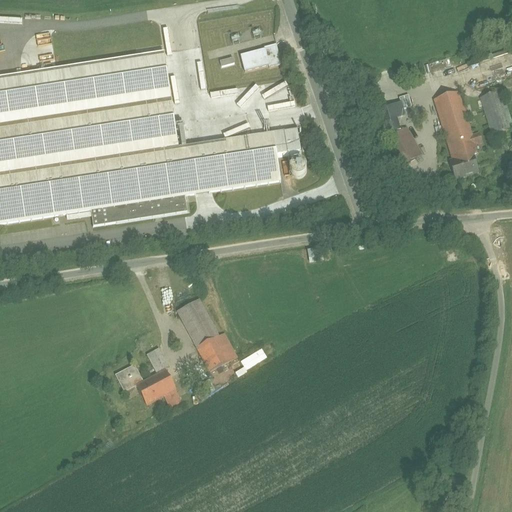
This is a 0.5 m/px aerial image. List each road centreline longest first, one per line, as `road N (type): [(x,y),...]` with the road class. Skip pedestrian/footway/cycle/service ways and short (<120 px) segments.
road 1 (unclassified): [(0,285),(361,231)]
road 2 (unclassified): [(470,511),(504,321),(502,285),(479,222)]
road 3 (unclassified): [(361,231),(286,0)]
